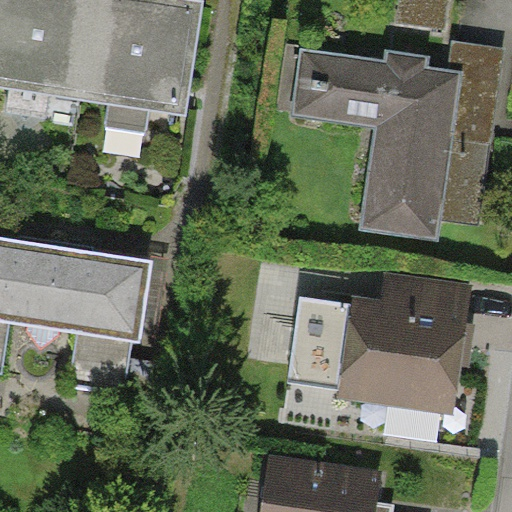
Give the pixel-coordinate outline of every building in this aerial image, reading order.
[(98,0),(0,0),(0,80),(84,94),(98,0)] [(198,10),(132,0),(98,0),(84,94),(182,109),(198,10)] [(404,0),(402,14),(449,21),(451,0),(404,0)] [(439,246),(461,81),(303,60),(294,130),(375,141),(362,236),(439,246)] [(144,270),(0,248),(0,343),(9,345),(13,318),(30,321),(28,333),(43,352),(61,338),(63,325),(80,328),(71,386),(126,394),(127,384),(151,388),(155,364),(130,361),(144,270)] [(311,281),(296,402),(463,423),(478,301),(311,281)] [(390,511),(392,493),(267,478),(263,511),(390,511)]
